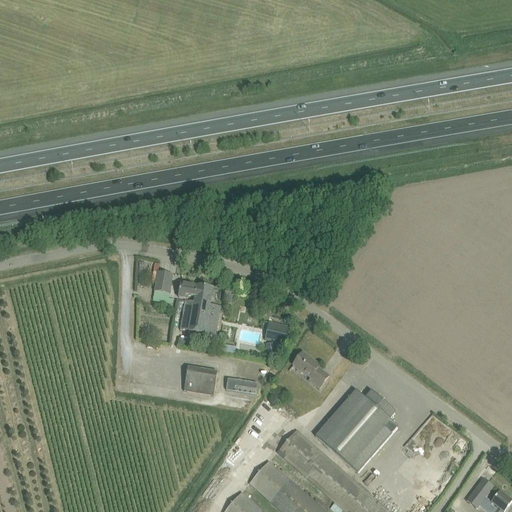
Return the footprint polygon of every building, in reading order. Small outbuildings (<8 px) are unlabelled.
[(153,301),(168,304),(173,275),(158,273),(153,301)] [(179,295),(179,299),(185,300),(186,296),(195,297),(196,297),(198,287),(181,284),(180,294),(179,295)] [(196,297),(195,297),(194,303),(187,302),(182,331),(216,337),(221,308),(210,306),(213,290),(198,287),(196,297)] [(273,326),(269,341),(285,345),(288,329),(273,326)] [(279,344),(266,347),(269,358),(281,356),(279,344)] [(303,354),(297,362),(293,367),(314,382),(312,385),(319,390),(329,377),(318,369),(320,367),(303,354)] [(184,393),(214,398),(218,373),(188,369),(184,393)] [(315,438),(358,475),(398,429),(389,421),(395,414),(371,393),(365,400),(356,392),(315,438)] [(386,511),(295,431),(276,453),(343,511),(386,511)] [(324,511),(267,462),(248,484),(280,511),(324,511)] [(483,481),(477,489),(467,502),(477,510),(494,489),(483,481)] [(261,511),(240,493),(223,511),(261,511)] [(485,499),(480,507),(486,511),(505,511),(506,511),(511,502),(500,493),(494,501),(492,504),(485,499)]
